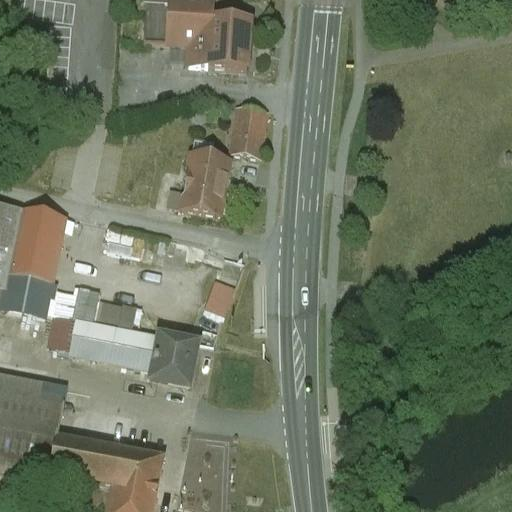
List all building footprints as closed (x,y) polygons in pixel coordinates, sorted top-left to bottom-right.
[(168,26),(213,26),(212,0),(168,1),(168,16),(168,26)] [(168,26),(168,16),(142,17),(142,51),(168,51),(168,26)] [(213,26),(168,26),(168,51),(188,51),(188,75),(248,75),(248,26),(213,26)] [(257,118),(229,113),(222,154),(250,159),(257,118)] [(150,148),(108,141),(88,198),(122,205),(124,196),(139,199),(150,148)] [(188,155),(150,148),(139,199),(137,205),(177,212),(188,155)] [(223,161),(188,155),(177,212),(213,217),(223,161)] [(20,215),(0,210),(0,293),(5,294),(7,280),(20,215)] [(63,223),(20,215),(7,280),(50,288),(63,223)] [(156,344),(78,328),(71,359),(150,376),(156,344)] [(157,339),(156,344),(150,376),(148,383),(188,392),(198,347),(157,339)] [(68,346),(56,342),(49,364),(61,367),(68,346)] [(62,412),(0,400),(0,474),(49,483),(56,444),(62,412)] [(121,457),(56,444),(49,483),(95,492),(92,508),(110,511),(121,457)] [(152,511),(162,466),(121,457),(110,511),(152,511)]
